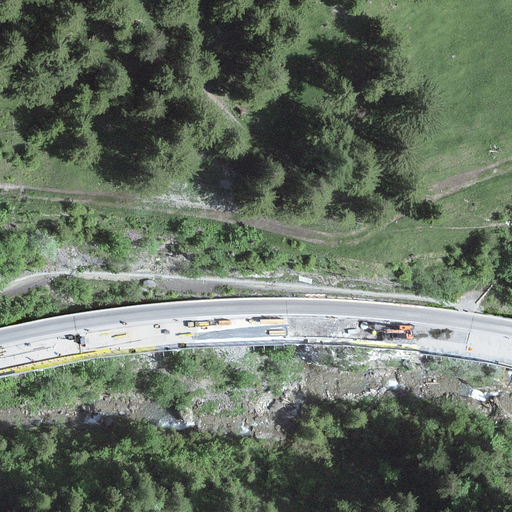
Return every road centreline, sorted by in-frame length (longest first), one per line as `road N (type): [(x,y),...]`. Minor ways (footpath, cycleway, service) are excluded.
road 1 (track): [(511,169),(361,236),(190,207),(0,191)]
road 2 (secondary): [(0,346),(89,327),(284,315),(367,316),(511,338)]
